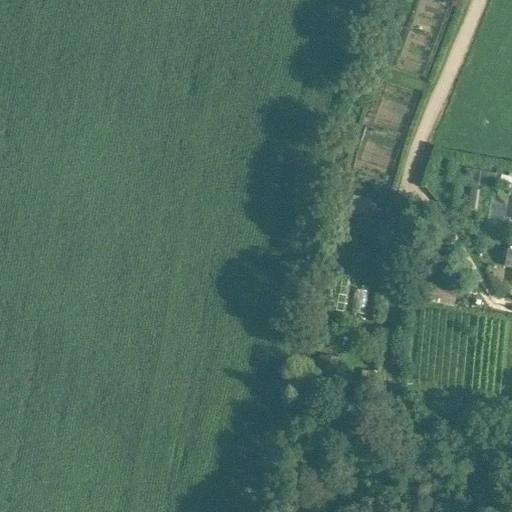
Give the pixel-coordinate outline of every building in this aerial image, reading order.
[(382,234),(384,224),(367,220),(365,230),(382,234)] [(431,285),(428,304),(453,308),(456,289),(431,285)] [(313,361),(312,369),(344,374),(345,364),(313,361)] [(305,371),(304,380),(311,381),(312,372),(305,371)] [(362,388),(372,389),(374,372),(363,371),(362,388)]
